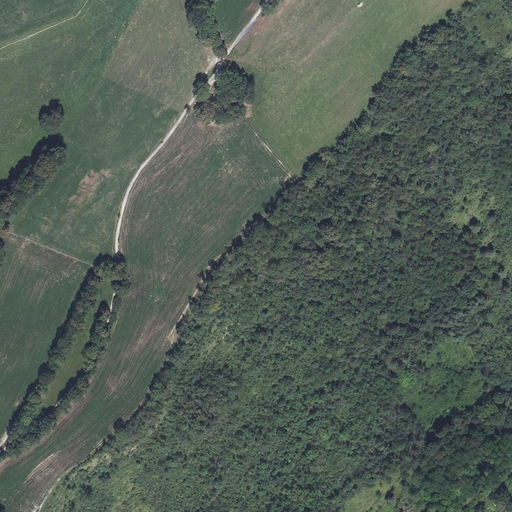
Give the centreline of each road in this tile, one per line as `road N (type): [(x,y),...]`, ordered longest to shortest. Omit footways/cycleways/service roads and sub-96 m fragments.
road 1 (track): [(220,62),(131,183),(116,236),(115,289),(90,364),(35,431),(0,455)]
road 2 (track): [(314,511),(395,456),(511,403)]
